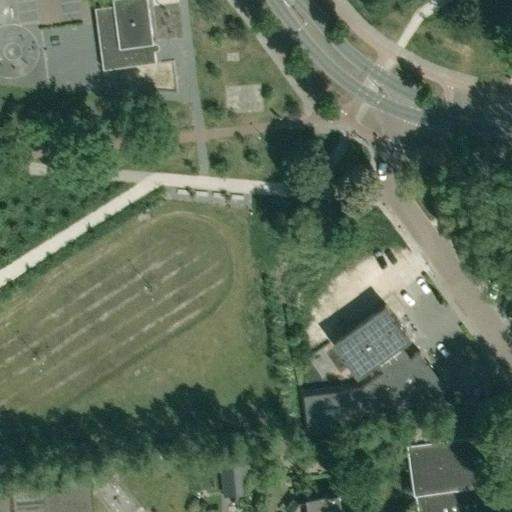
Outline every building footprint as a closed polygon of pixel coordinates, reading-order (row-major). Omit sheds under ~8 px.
[(103,67),(156,60),(148,0),(113,0),(114,2),(95,5),(103,67)] [(157,253),(145,259),(151,271),(163,265),(157,253)] [(382,367),(405,351),(400,344),(411,337),(406,329),(397,315),(396,316),(386,302),(334,340),(359,374),(378,361),(382,367)] [(405,351),(382,367),(384,369),(361,386),(343,388),(346,415),(414,407),(446,385),(438,374),(431,364),(429,360),(428,361),(420,350),(410,357),(405,351)] [(503,511),(499,480),(501,480),(494,429),(408,441),(415,492),(416,491),(418,511),(503,511)] [(305,462),(344,457),(341,442),(340,435),(302,442),(305,462)] [(220,451),(223,476),(246,473),(243,448),(220,451)] [(346,511),(344,490),(307,496),(308,500),(299,501),(293,497),(286,508),(292,511),(291,511),(346,511)]
